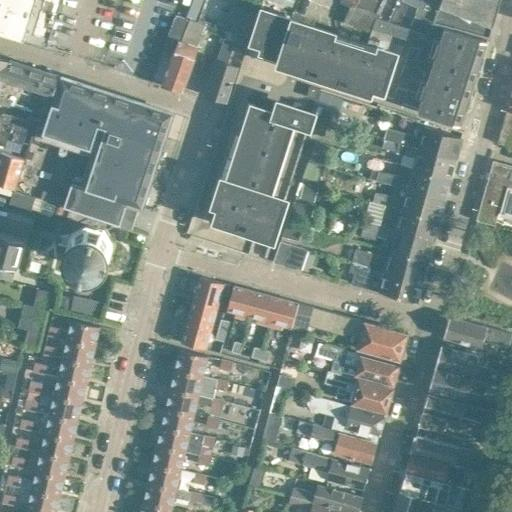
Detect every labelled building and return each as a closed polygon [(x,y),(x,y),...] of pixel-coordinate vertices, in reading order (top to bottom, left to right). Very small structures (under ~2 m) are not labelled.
[(61,0),(0,0),(2,0),(1,4),(0,3),(0,32),(47,47),(61,0)] [(357,0),(355,5),(352,4),(343,21),(367,32),(377,12),(382,0),(357,0)] [(404,0),(420,7),(412,26),(429,32),(433,21),(441,0),(404,0)] [(500,0),(441,0),(433,21),(452,27),(459,10),(493,24),(500,0)] [(203,6),(199,23),(215,27),(219,10),(203,6)] [(232,6),(224,27),(250,36),(257,15),(232,6)] [(334,39),(336,34),(336,33),(264,10),(256,34),(254,33),(249,46),(282,57),(280,63),(384,96),(386,89),(383,88),(395,52),(381,48),(379,54),(334,39)] [(459,10),(452,27),(490,37),(493,24),(459,10)] [(181,41),(188,20),(175,15),(164,49),(173,52),(168,69),(166,68),(165,72),(166,72),(162,85),(183,92),(198,47),(181,41)] [(384,32),(387,21),(376,18),(372,29),(383,32),(384,32)] [(390,34),(393,23),(387,21),(384,32),(390,34)] [(396,36),(399,25),(393,23),(390,34),(396,36)] [(402,38),(405,27),(399,25),(396,36),(402,38)] [(408,40),(409,36),(411,29),(405,27),(402,38),(408,40)] [(473,83),(478,70),(487,41),(445,27),(438,48),(432,46),(432,47),(437,49),(431,69),(473,83)] [(418,39),(420,33),(421,32),(411,29),(409,36),(418,39)] [(234,42),(224,38),(206,93),(216,97),(215,103),(225,106),(239,66),(227,62),(234,42)] [(411,46),(408,52),(418,55),(420,49),(411,46)] [(416,61),(418,55),(408,52),(406,58),(416,61)] [(55,94),(61,76),(9,59),(0,56),(0,101),(39,113),(38,121),(46,124),(55,94)] [(414,67),(416,61),(406,58),(405,64),(414,67)] [(412,73),(414,67),(405,64),(403,70),(412,73)] [(460,125),(469,96),(473,83),(431,69),(425,89),(419,87),(418,89),(424,90),(417,112),(460,125)] [(410,80),(412,73),(403,70),(401,77),(410,80)] [(142,207),(172,113),(61,76),(55,94),(46,124),(43,132),(44,133),(42,139),(90,154),(80,184),(72,181),(64,206),(120,225),(127,202),(142,207)] [(317,100),(320,90),(321,89),(310,85),(306,96),(317,100)] [(397,87),(395,93),(405,96),(407,90),(397,87)] [(403,102),(405,96),(395,93),(393,99),(403,102)] [(273,238),(313,113),(279,102),(276,113),(254,106),(255,104),(248,102),(243,118),(210,220),(245,232),(246,229),(273,238)] [(323,107),(319,119),(328,122),(332,110),(323,107)] [(511,112),(506,111),(497,143),(511,147),(511,112)] [(0,112),(0,124),(25,132),(29,120),(3,112),(3,113),(0,112)] [(324,134),(328,122),(319,119),(315,131),(324,134)] [(25,132),(0,124),(0,135),(22,143),(25,132)] [(457,158),(462,137),(424,127),(421,137),(387,127),(384,137),(399,141),(402,142),(457,158)] [(315,141),(309,160),(320,164),(321,164),(328,145),(315,141)] [(451,179),(457,158),(402,142),(400,151),(404,152),(401,164),(413,167),(451,179)] [(25,159),(18,157),(0,150),(0,183),(16,188),(25,159)] [(309,160),(303,177),(315,181),(320,164),(309,160)] [(511,164),(493,160),(476,220),(495,225),(500,209),(504,210),(503,213),(511,215),(511,164)] [(445,199),(451,179),(413,167),(410,177),(384,171),(381,181),(395,185),(445,199)] [(440,220),(445,199),(395,185),(392,195),(376,190),(373,202),(400,209),(440,220)] [(16,190),(12,203),(34,209),(38,197),(16,190)] [(434,240),(440,220),(400,209),(398,218),(372,212),(370,221),(379,223),(379,225),(434,240)] [(298,239),(302,226),(288,222),(282,236),(298,239)] [(428,261),(434,240),(379,225),(379,226),(365,222),(361,235),(376,239),(377,235),(392,238),(390,244),(389,243),(388,250),(428,261)] [(81,269),(88,270),(96,269),(103,265),(108,259),(111,252),(111,244),(109,238),(105,232),(100,228),(93,225),(86,225),(79,227),(73,231),(69,236),(66,244),(66,251),(69,259),(74,265),(81,269)] [(0,265),(16,269),(19,258),(24,239),(0,232),(0,265)] [(285,265),(291,245),(280,242),(273,262),(285,265)] [(297,268),(303,248),(291,245),(285,265),(297,268)] [(423,282),(428,261),(388,250),(386,256),(356,249),(352,261),(423,282)] [(417,302),(423,282),(352,261),(349,272),(354,273),(352,283),(393,295),(417,302)] [(0,277),(12,281),(14,274),(0,270),(0,277)] [(227,295),(230,284),(200,276),(194,299),(217,305),(220,293),(227,295)] [(249,319),(256,291),(234,285),(227,309),(235,311),(234,315),(249,319)] [(44,321),(51,292),(37,289),(33,306),(23,303),(21,315),(44,321)] [(269,325),(277,297),(256,291),(249,319),(269,325)] [(292,327),(299,303),(277,297),(269,325),(282,328),(282,325),(292,327)] [(211,327),(217,305),(194,299),(188,321),(211,327)] [(308,331),(309,325),(314,307),(299,303),(292,327),(308,331)] [(408,333),(314,307),(309,325),(346,335),(346,333),(360,336),(357,348),(400,360),(408,333)] [(511,332),(453,315),(450,314),(444,336),(482,348),(485,337),(508,344),(511,332)] [(37,349),(44,321),(21,315),(18,326),(27,329),(24,345),(37,349)] [(229,321),(221,318),(218,328),(226,331),(229,321)] [(94,345),(99,326),(71,319),(69,329),(49,325),(47,334),(67,339),(94,345)] [(206,348),(211,327),(188,321),(182,342),(206,348)] [(223,340),(226,331),(218,328),(215,338),(223,340)] [(90,363),(94,345),(67,339),(65,348),(62,357),(90,363)] [(240,353),(243,344),(234,342),(233,351),(240,353)] [(393,384),(399,364),(320,342),(316,355),(331,359),(328,370),(354,377),(355,373),(393,384)] [(55,355),(57,346),(45,343),(43,352),(55,355)] [(511,390),(511,385),(511,358),(503,355),(499,371),(476,364),(479,355),(441,345),(435,368),(505,388),(511,390)] [(259,358),(262,349),(254,347),(252,356),(259,358)] [(180,349),(175,369),(203,375),(207,356),(180,349)] [(270,350),(262,349),(259,358),(267,360),(270,350)] [(47,359),(42,358),(30,356),(26,368),(45,372),(47,359)] [(86,382),(90,363),(62,357),(58,376),(86,382)] [(249,357),(247,368),(270,373),(272,361),(249,357)] [(231,371),(233,363),(221,360),(219,368),(231,371)] [(505,388),(435,368),(429,388),(467,399),(469,390),(502,399),(505,388)] [(0,398),(11,401),(17,373),(0,369),(0,398)] [(175,369),(171,386),(199,393),(212,396),(214,387),(226,390),(228,381),(203,375),(175,369)] [(386,410),(392,388),(354,377),(328,370),(325,382),(338,386),(335,397),(386,410)] [(81,402),(86,382),(58,376),(55,386),(54,395),(81,402)] [(44,384),(33,381),(31,389),(42,392),(44,384)] [(277,385),(270,411),(277,413),(280,414),(287,388),(277,385)] [(195,411),(199,393),(171,386),(167,404),(195,411)] [(423,412),(423,413),(419,426),(443,433),(447,418),(459,422),(461,414),(492,423),(495,411),(481,407),(428,392),(423,411),(423,412)] [(377,442),(385,414),(311,394),(308,402),(312,409),(336,415),(332,428),(377,442)] [(77,421),(81,402),(54,395),(49,415),(77,421)] [(222,408),(224,400),(212,396),(211,405),(222,408)] [(26,400),(24,407),(36,411),(38,402),(26,400)] [(167,405),(162,423),(190,431),(190,429),(195,411),(167,404),(167,405)] [(270,441),(277,413),(270,411),(269,411),(261,439),(269,440),(270,441)] [(217,427),(220,418),(208,414),(206,424),(217,427)] [(73,439),(77,421),(49,415),(45,433),(73,439)] [(34,421),(16,417),(14,425),(32,431),(34,421)] [(371,463),(377,442),(332,428),(301,420),(297,432),(337,442),(335,452),(371,463)] [(213,446),(215,437),(190,429),(190,431),(162,423),(158,442),(186,449),(199,452),(202,443),(213,446)] [(68,458),(73,439),(45,433),(43,442),(12,435),(10,444),(40,451),(68,458)] [(416,435),(411,452),(454,463),(453,465),(461,467),(480,472),(485,453),(416,435)] [(181,468),(186,449),(158,442),(153,461),(181,468)] [(364,488),(370,467),(307,451),(308,450),(293,447),(291,446),(288,459),(328,470),(326,478),(364,488)] [(64,477),(68,458),(40,451),(36,470),(64,477)] [(456,484),(461,467),(453,465),(454,463),(411,452),(406,471),(456,484)] [(210,457),(199,454),(197,463),(208,466),(210,457)] [(13,456),(11,465),(22,468),(25,459),(13,456)] [(181,468),(153,461),(149,479),(177,486),(179,477),(204,484),(206,475),(181,468)] [(254,466),(250,483),(261,486),(264,477),(266,468),(262,467),(254,465),(254,466)] [(59,496),(64,477),(36,470),(34,479),(7,474),(5,483),(32,489),(59,496)] [(488,494),(456,484),(406,471),(401,491),(439,501),(440,501),(442,492),(463,498),(463,496),(486,503),(488,494)] [(177,486),(149,479),(149,480),(145,498),(172,506),(175,495),(212,505),(214,496),(177,486)] [(352,511),(357,511),(362,495),(319,483),(317,493),(293,487),(291,495),(352,511)] [(43,511),(55,511),(59,496),(32,489),(29,499),(27,508),(43,511)] [(437,508),(439,501),(401,491),(394,511),(430,511),(432,506),(437,508)] [(5,494),(4,502),(15,505),(17,497),(5,494)] [(352,511),(291,495),(289,504),(310,510),(309,511),(352,511)] [(170,511),(172,506),(145,498),(141,511),(170,511)]
